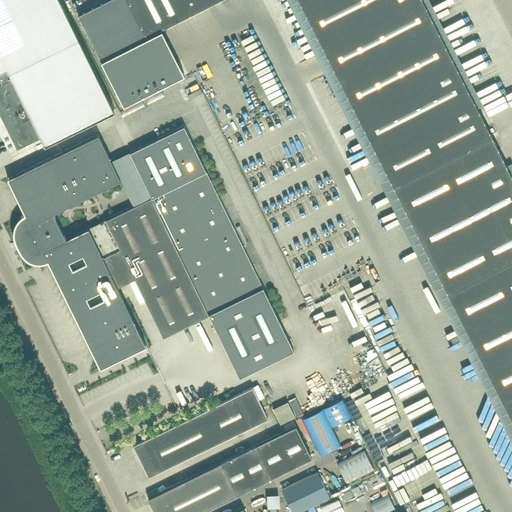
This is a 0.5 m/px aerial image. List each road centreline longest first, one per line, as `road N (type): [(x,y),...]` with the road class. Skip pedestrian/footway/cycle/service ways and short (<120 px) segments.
road 1 (unknown): [(248,0),(380,250),(426,367)]
road 2 (unclassified): [(122,511),(0,260)]
road 3 (unknown): [(426,367),(461,451),(500,511)]
